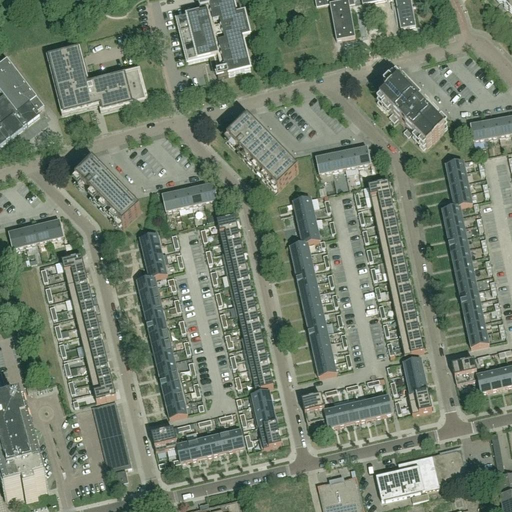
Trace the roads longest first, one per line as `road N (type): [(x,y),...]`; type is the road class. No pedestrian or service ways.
road 1 (residential): [(454,432),(399,165),(323,83)]
road 2 (residential): [(305,466),(243,194),(175,124)]
road 3 (residential): [(156,500),(92,234),(29,167)]
road 4 (residential): [(175,124),(323,83)]
road 5 (residential): [(156,500),(305,466)]
road 6 (residential): [(305,466),(454,432)]
road 7 (residential): [(29,167),(175,124)]
road 8 (residential): [(323,83),(468,44)]
